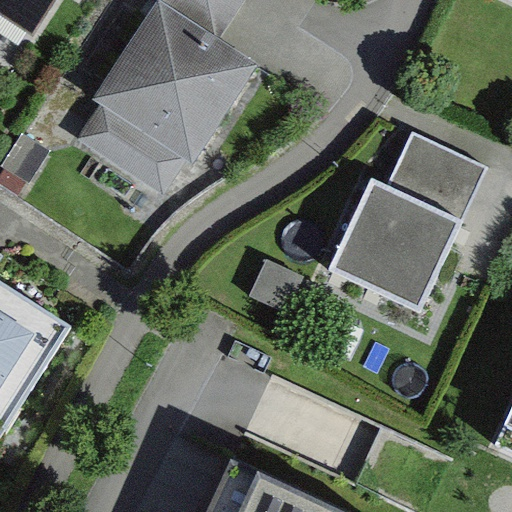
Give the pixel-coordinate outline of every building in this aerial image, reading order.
[(0,0),(0,28),(34,51),(67,0),(0,0)] [(158,0),(69,155),(172,213),(249,78),(218,55),(246,0),(158,0)] [(359,164),(317,255),(408,304),(482,157),(404,117),(378,172),(359,164)] [(298,307),(311,271),(270,257),(258,293),(298,307)] [(0,325),(0,444),(54,360),(0,325)] [(511,372),(502,395),(511,399),(511,372)] [(364,511),(383,469),(215,397),(172,497),(165,511),(364,511)]
